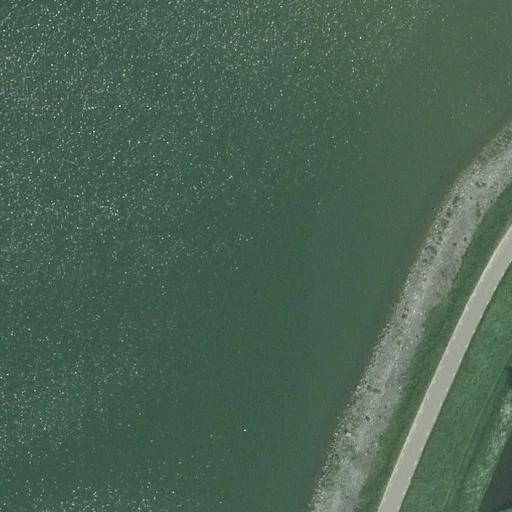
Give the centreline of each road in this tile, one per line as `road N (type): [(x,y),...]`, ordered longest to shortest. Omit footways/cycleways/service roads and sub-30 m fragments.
road 1 (tertiary): [(511,241),(433,400),(390,511)]
road 2 (track): [(447,511),(511,360)]
